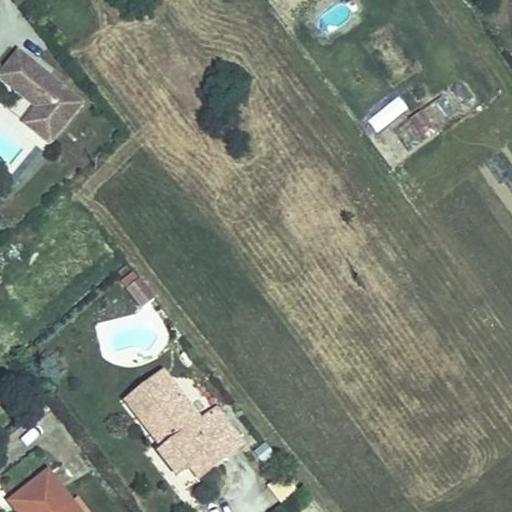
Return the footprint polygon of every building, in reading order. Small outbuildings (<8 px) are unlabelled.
[(81,105),(18,53),(0,75),(0,79),(37,109),(24,125),(49,145),(81,105)] [(0,167),(8,175),(36,145),(0,110),(0,167)] [(142,309),(154,300),(139,280),(127,289),(142,309)] [(177,478),(189,468),(211,451),(220,462),(241,445),(215,412),(199,424),(162,376),(126,404),(164,452),(159,456),(177,478)] [(211,451),(189,468),(198,479),(220,462),(211,451)] [(17,511),(75,511),(47,476),(11,504),(17,511)]
